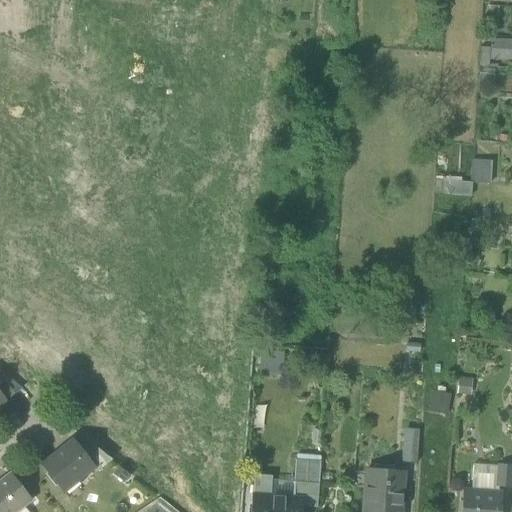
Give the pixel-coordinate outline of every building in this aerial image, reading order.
[(486,6),(484,32),(495,32),(497,7),(486,6)] [(511,40),(490,40),(490,49),(489,60),(511,60),(511,40)] [(478,67),(489,68),(489,60),(490,49),(478,49),(478,67)] [(470,183),(489,185),(491,162),(471,160),(470,183)] [(468,183),(434,181),(433,195),(468,197),(468,183)] [(259,351),(258,374),(281,376),(283,353),(259,351)] [(0,396),(5,403),(21,391),(0,374),(0,396)] [(457,378),(456,395),(470,396),(471,379),(457,378)] [(432,391),(428,413),(446,416),(450,394),(432,391)] [(401,464),(415,465),(417,436),(402,435),(401,464)] [(41,465),(61,489),(72,480),(75,483),(91,469),(93,467),(82,454),(74,444),(61,455),(58,451),(41,465)] [(91,469),(94,473),(110,460),(92,446),(82,454),(93,467),(91,469)] [(293,484),(317,486),(319,463),(295,461),(293,482),(293,484)] [(496,496),(497,487),(498,467),(472,465),(470,494),(496,496)] [(497,487),(510,488),(511,467),(498,467),(497,487)] [(367,470),(366,489),(372,490),(374,471),(367,470)] [(363,511),(401,511),(404,473),(374,471),(372,490),(366,489),(363,511)] [(271,481),(271,477),(254,476),(252,501),(265,502),(266,498),(270,498),(271,481)] [(0,511),(10,511),(19,505),(26,498),(8,477),(0,483),(0,511)] [(293,482),(271,481),(270,498),(292,500),(293,484),(293,482)] [(292,500),(300,500),(300,507),(316,508),(317,486),(293,484),(292,500)] [(461,511),(498,511),(500,496),(496,496),(470,494),(463,493),(461,511)] [(251,511),(299,511),(300,507),(300,500),(292,500),(270,498),(266,498),(265,502),(252,501),(251,511)]
